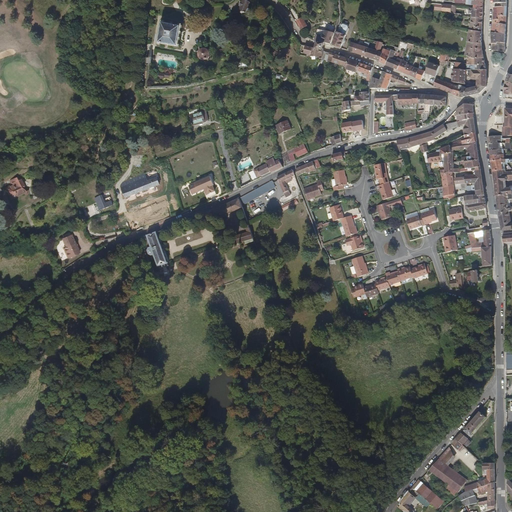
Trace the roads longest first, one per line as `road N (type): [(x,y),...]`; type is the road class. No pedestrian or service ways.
road 1 (residential): [(386,511),(499,378)]
road 2 (residential): [(94,258),(233,195)]
road 3 (residential): [(233,195),(306,158),(370,140)]
road 4 (residential): [(494,234),(481,140),(489,98)]
road 5 (residential): [(500,511),(499,378)]
road 6 (residential): [(437,92),(323,47)]
